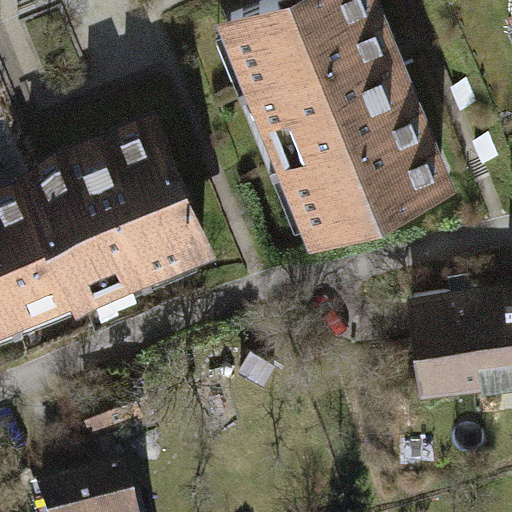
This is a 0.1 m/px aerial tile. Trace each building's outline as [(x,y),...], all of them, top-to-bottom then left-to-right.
[(0,0),(0,95),(29,165),(152,114),(256,72),(232,12),(262,0),(0,0)] [(441,171),(370,0),(262,0),(232,12),(256,72),(317,221),(441,171)] [(29,165),(32,172),(80,290),(204,239),(152,114),(29,165)] [(0,184),(0,315),(75,285),(78,291),(80,290),(32,172),(0,184)] [(412,293),(424,382),(511,370),(511,287),(455,295),(454,287),(412,293)] [(133,511),(121,471),(40,495),(45,511),(133,511)]
